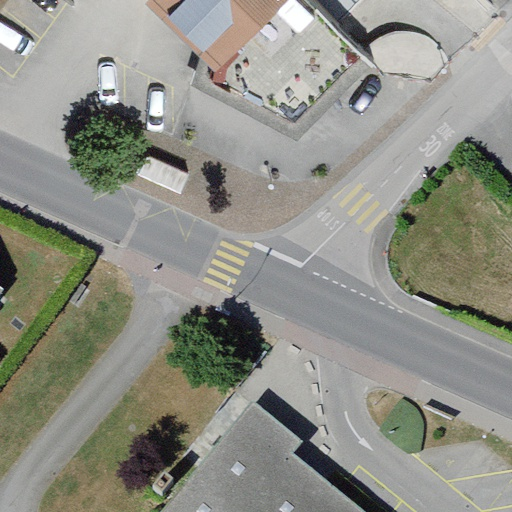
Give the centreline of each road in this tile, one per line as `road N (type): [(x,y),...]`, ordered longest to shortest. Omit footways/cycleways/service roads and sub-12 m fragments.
road 1 (residential): [(288,292),(511,57)]
road 2 (residential): [(288,292),(0,166)]
road 3 (residential): [(511,390),(288,292)]
